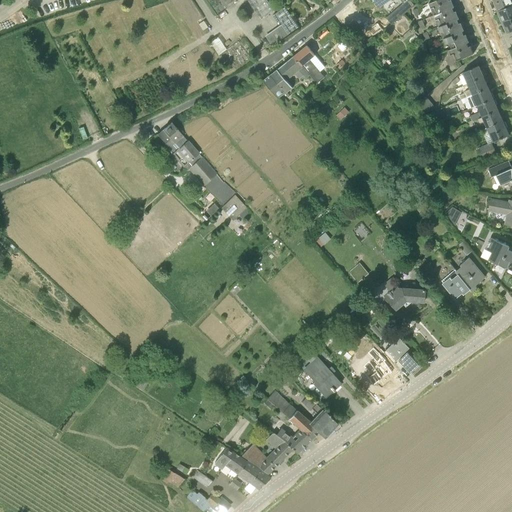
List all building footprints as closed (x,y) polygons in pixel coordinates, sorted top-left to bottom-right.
[(276,10),(275,9),(283,4),(280,0),(240,0),(235,4),(239,9),(243,6),(246,11),(247,10),(251,15),(255,12),(261,20),(264,23),(276,15),(273,12),(276,10)] [(406,0),(386,18),(392,24),(415,5),(410,0),(406,0)] [(437,14),(452,8),(454,7),(451,0),(436,0),(429,3),(431,8),(434,7),(437,14)] [(498,10),(511,3),(511,0),(501,0),(495,3),(498,10)] [(502,21),(511,17),(511,3),(498,10),(502,21)] [(442,25),(457,19),(459,18),(456,11),(454,12),(452,8),(437,14),(434,15),(436,20),(439,19),(442,25)] [(273,46),(289,34),(299,26),(290,15),(281,22),(282,24),(265,36),(268,40),(269,42),(273,46)] [(511,17),(502,21),(507,33),(511,30),(511,17)] [(447,37),(462,31),(464,30),(461,22),(459,23),(457,19),(442,25),(439,27),(441,32),(444,30),(444,32),(445,31),(447,37)] [(452,49),(467,42),(469,42),(466,34),(464,35),(462,31),(447,37),(443,38),(445,43),(449,42),(449,44),(450,43),(452,49)] [(219,53),(227,48),(220,36),(212,41),(219,53)] [(467,42),(452,49),(449,50),(451,55),(454,53),(457,60),(474,53),(471,46),(469,46),(467,42)] [(294,56),(310,75),(316,84),(324,77),(310,59),(315,55),(308,45),(294,56)] [(271,75),(285,93),(292,87),(286,79),(295,72),(300,78),(304,75),(306,78),(310,75),(294,56),(271,75)] [(468,84),(484,77),(479,65),(463,73),(468,84)] [(278,99),(285,93),(271,75),(263,81),(278,99)] [(452,81),(455,85),(460,80),(457,77),(452,81)] [(459,95),(461,100),(489,88),(484,77),(468,84),(470,89),(464,92),(465,93),(459,95)] [(472,108),(477,106),(494,99),(489,88),(461,100),(463,104),(469,101),(472,108)] [(417,104),(421,109),(430,101),(426,96),(417,104)] [(474,121),(478,119),(498,110),(494,99),(477,106),(480,112),(471,116),(466,119),(467,123),(474,121)] [(430,101),(421,109),(425,114),(435,106),(430,101)] [(487,128),(503,121),(498,110),(478,119),(480,123),(484,121),(487,128)] [(503,121),(487,128),(482,130),(488,144),(491,142),(509,135),(503,121)] [(158,135),(169,148),(174,143),(179,149),(172,154),(183,167),(184,167),(187,171),(188,170),(203,186),(223,205),(220,208),(232,221),(246,208),(235,195),(236,193),(224,182),(224,183),(187,141),(172,123),(158,135)] [(488,144),(477,148),(482,161),(497,155),(491,142),(488,144)] [(429,160),(433,165),(441,156),(437,152),(429,160)] [(511,166),(509,160),(488,169),(492,177),(496,175),(501,184),(511,180),(511,181),(511,166)] [(506,214),(505,224),(511,224),(511,200),(509,200),(509,201),(490,198),(488,211),(506,214)] [(453,207),(446,213),(454,225),(461,211),(453,207)] [(492,252),(489,259),(506,267),(510,260),(511,261),(511,251),(507,249),(509,246),(490,237),(485,249),(492,252)] [(466,255),(471,251),(464,241),(459,245),(466,255)] [(456,271),(458,274),(471,288),(473,291),(477,287),(475,285),(485,277),(469,257),(461,264),(462,265),(456,271)] [(426,277),(435,270),(425,259),(417,266),(426,277)] [(464,294),(471,288),(458,274),(452,279),(450,276),(443,282),(456,298),(463,292),(464,294)] [(390,290),(384,295),(396,309),(407,299),(425,301),(426,289),(403,287),(399,287),(391,277),(384,284),(390,290)] [(401,336),(384,352),(394,363),(401,359),(399,360),(411,372),(419,364),(407,352),(405,352),(411,346),(401,336)] [(364,367),(368,371),(365,374),(373,385),(392,372),(385,361),(386,360),(379,353),(364,367)] [(306,377),(311,383),(314,381),(325,393),(331,388),(333,391),(335,389),(334,388),(340,383),(332,373),(335,370),(331,366),(328,368),(317,356),(303,370),(308,375),(306,377)] [(310,421),(319,430),(325,435),(338,423),(322,408),(316,403),(306,397),(301,402),(315,415),(310,421)] [(310,421),(296,409),(288,419),(300,430),(311,439),(312,438),(319,430),(310,421)] [(300,430),(292,436),(281,427),(276,434),(292,449),(296,453),(311,439),(300,430)] [(292,449),(276,434),(273,432),(265,440),(275,448),(267,456),(253,444),(242,455),(267,473),(292,449)] [(247,461),(227,446),(214,463),(222,469),(225,464),(237,473),(238,473),(247,461)] [(269,477),(247,461),(238,473),(258,487),(269,477)] [(168,467),(162,477),(179,486),(185,477),(168,467)] [(208,488),(213,481),(197,470),(192,476),(208,488)] [(229,485),(236,490),(241,483),(234,478),(229,485)] [(206,508),(209,510),(220,498),(213,493),(207,499),(205,498),(205,497),(199,492),(197,494),(192,490),(189,493),(189,494),(186,497),(203,511),(206,508)] [(220,498),(209,510),(210,511),(223,511),(230,505),(221,497),(220,498)]
